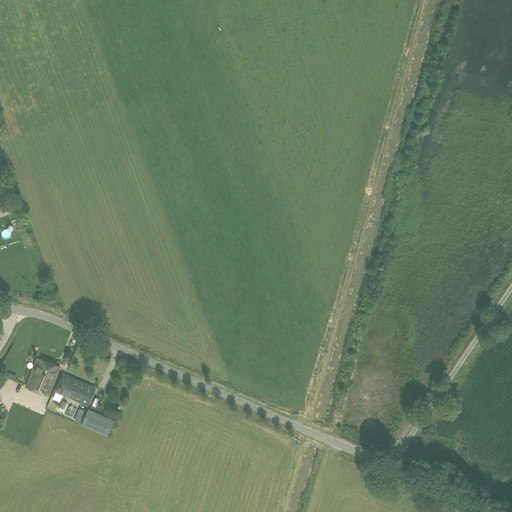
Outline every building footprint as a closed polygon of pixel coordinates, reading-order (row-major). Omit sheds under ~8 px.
[(48,396),(59,367),(37,358),(25,387),(48,396)] [(56,391),(88,405),(96,388),(64,374),(56,391)] [(41,428),(41,413),(12,412),(11,430),(15,430),(15,422),(29,422),(28,427),(41,428)] [(50,431),(52,418),(43,417),(41,430),(50,431)] [(107,435),(113,424),(104,420),(98,431),(107,435)] [(59,446),(97,459),(105,434),(68,422),(59,446)]
